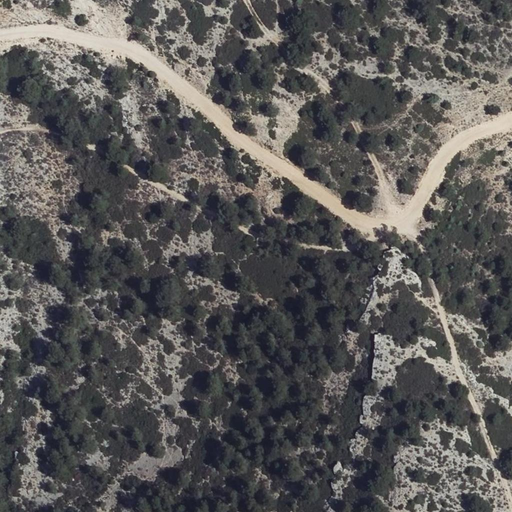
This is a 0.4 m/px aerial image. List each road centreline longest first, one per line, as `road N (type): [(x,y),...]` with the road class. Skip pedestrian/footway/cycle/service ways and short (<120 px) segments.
road 1 (track): [(393,221),(366,222),(115,38),(56,29),(0,34)]
road 2 (track): [(246,0),(268,35),(342,105),(367,145),(393,221)]
road 3 (track): [(511,116),(446,148),(423,196),(393,221)]
